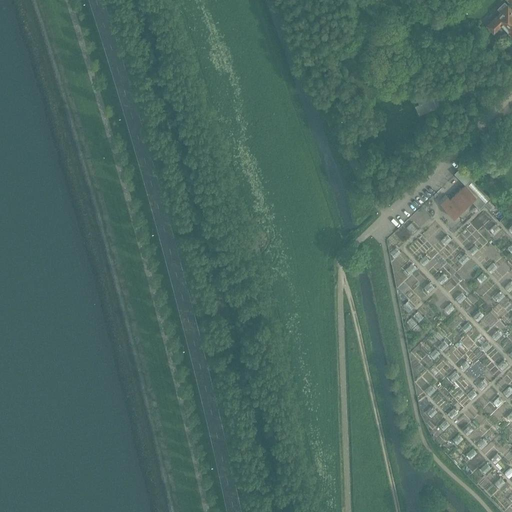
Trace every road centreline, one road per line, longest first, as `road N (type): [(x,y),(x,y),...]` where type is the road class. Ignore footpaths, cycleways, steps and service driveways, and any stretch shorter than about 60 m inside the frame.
road 1 (secondary): [(233,511),(173,260),(97,0)]
road 2 (residential): [(371,230),(511,94)]
